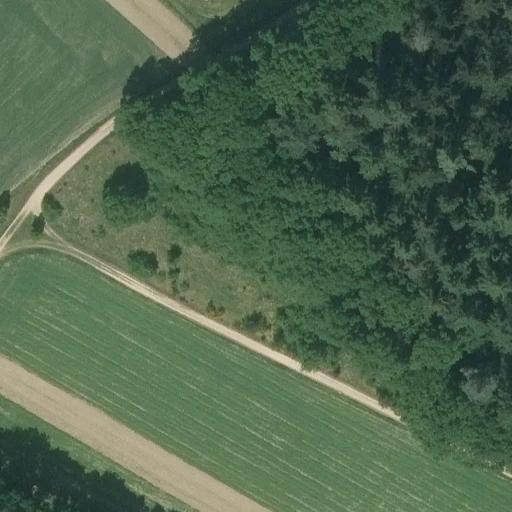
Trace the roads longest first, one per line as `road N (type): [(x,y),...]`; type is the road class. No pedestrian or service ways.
road 1 (track): [(16,222),(511,471)]
road 2 (track): [(16,222),(121,116),(320,0)]
